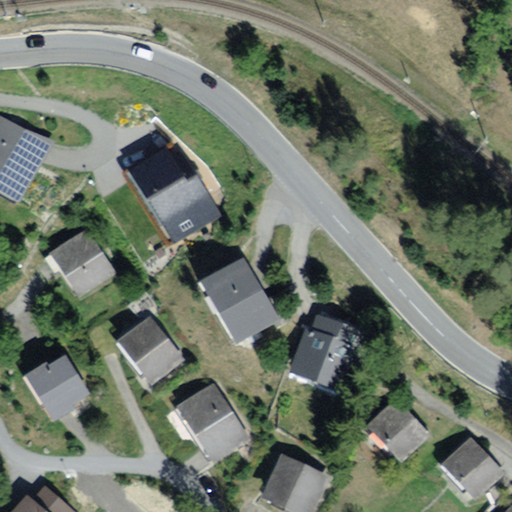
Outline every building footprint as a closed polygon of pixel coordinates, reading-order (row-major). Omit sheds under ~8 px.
[(56,145),(0,114),(0,194),(22,207),(56,145)] [(173,145),(127,175),(166,234),(212,204),(173,145)] [(88,234),(51,257),(79,302),(116,279),(88,234)] [(242,260),(196,287),(231,348),(277,321),(242,260)] [(356,334),(314,317),(290,377),(332,394),(356,334)] [(155,319),(118,345),(149,389),(186,362),(155,319)] [(63,353),(21,379),(48,422),(89,397),(63,353)] [(215,385),(177,410),(214,467),(252,442),(215,385)] [(428,441),(395,406),(363,435),(395,471),(428,441)] [(499,478),(465,442),(437,469),(471,504),(499,478)] [(313,511),(328,481),(279,458),(258,505),(272,511),(313,511)] [(74,511),(41,484),(16,511),(74,511)] [(511,511),(511,503),(503,511),(511,511)]
